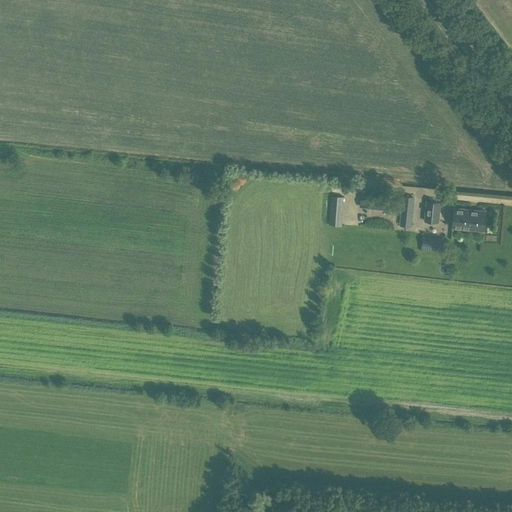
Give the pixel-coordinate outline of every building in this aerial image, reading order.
[(338,201),(339,189),(329,189),(328,200),(338,201)] [(403,197),(400,225),(411,226),(414,199),(403,197)] [(370,198),(369,209),(394,212),(395,200),(370,198)] [(426,202),(424,221),(439,222),(441,203),(426,202)] [(454,208),(452,228),(484,232),(486,211),(454,208)]
